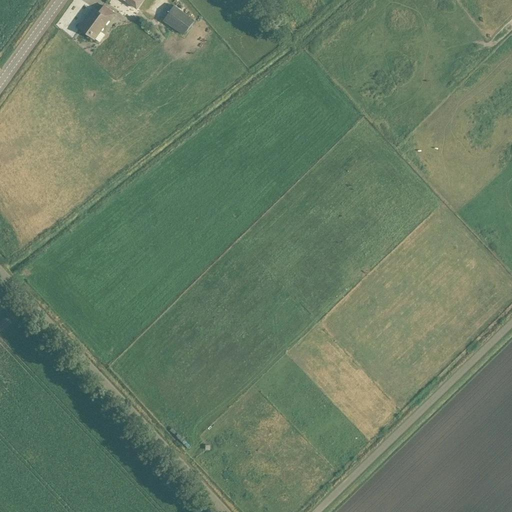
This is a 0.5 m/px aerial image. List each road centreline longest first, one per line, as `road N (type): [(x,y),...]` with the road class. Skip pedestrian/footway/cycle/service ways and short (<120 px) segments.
road 1 (unclassified): [(224,511),(0,272)]
road 2 (unclassified): [(319,511),(511,327)]
